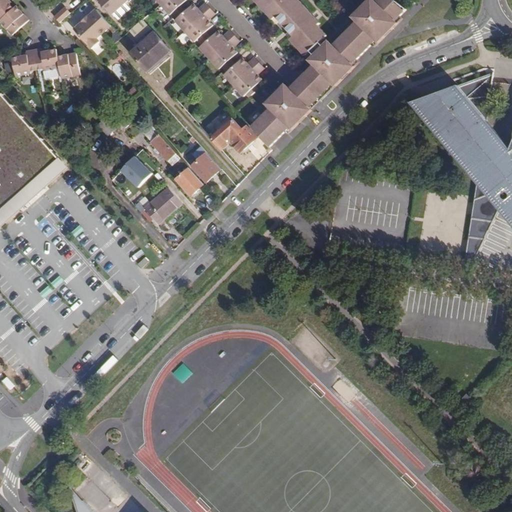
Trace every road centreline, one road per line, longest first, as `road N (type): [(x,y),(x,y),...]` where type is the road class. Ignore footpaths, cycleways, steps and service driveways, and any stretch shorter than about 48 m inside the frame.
road 1 (residential): [(333,120),(17,441)]
road 2 (residential): [(499,21),(397,67),(333,120)]
road 3 (residential): [(333,120),(220,0)]
